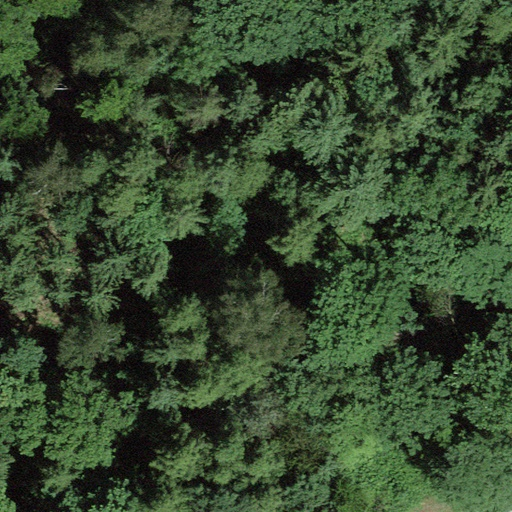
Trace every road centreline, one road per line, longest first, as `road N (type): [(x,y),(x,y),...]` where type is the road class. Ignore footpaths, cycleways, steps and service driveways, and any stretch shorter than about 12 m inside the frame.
road 1 (motorway): [(0,70),(193,227),(499,511)]
road 2 (motorway): [(511,172),(295,0)]
